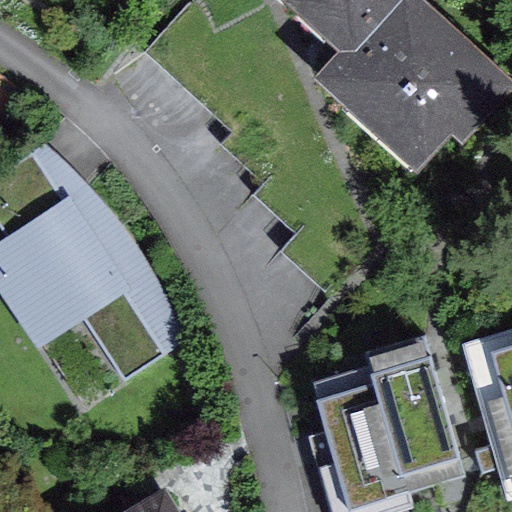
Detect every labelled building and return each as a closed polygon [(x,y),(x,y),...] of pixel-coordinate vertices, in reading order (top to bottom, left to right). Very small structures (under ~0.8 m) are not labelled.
[(314,0),(339,22),(327,35),(348,54),(328,76),(353,99),(360,91),(426,152),(469,106),(480,116),(511,83),(424,3),(420,7),(412,0),(314,0)] [(33,151),(0,171),(0,222),(14,245),(0,254),(0,273),(32,324),(73,298),(125,379),(182,342),(174,321),(144,266),(102,208),(79,222),(33,151)] [(367,351),(375,380),(403,477),(459,461),(463,475),(465,475),(425,335),(367,351)] [(511,359),(497,364),(511,419),(511,359)] [(407,492),(403,477),(375,380),(316,396),(348,509),(407,492)] [(172,511),(162,495),(134,511),(172,511)]
